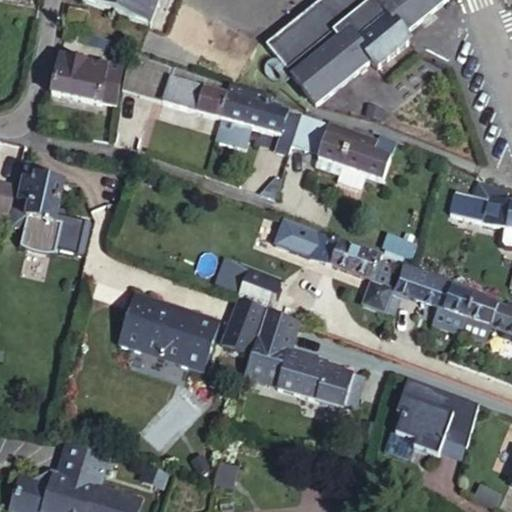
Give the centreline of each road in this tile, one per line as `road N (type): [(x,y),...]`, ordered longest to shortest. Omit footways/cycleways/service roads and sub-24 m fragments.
road 1 (residential): [(16,125),(267,204)]
road 2 (residential): [(54,0),(38,89),(16,125)]
